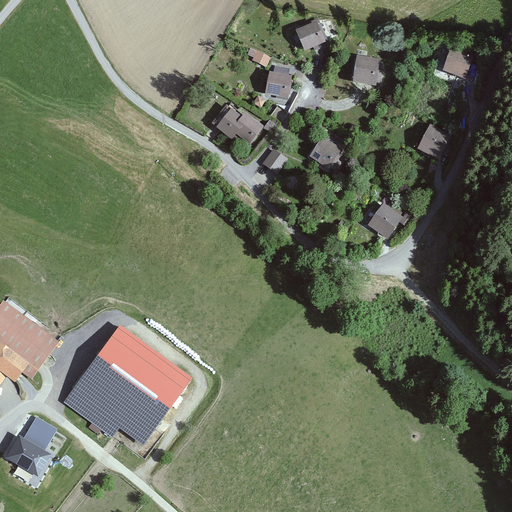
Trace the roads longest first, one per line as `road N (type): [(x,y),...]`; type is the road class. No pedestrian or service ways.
road 1 (unclassified): [(511,19),(420,227),(394,264),(368,268),(299,238),(218,152),(140,104),(101,59),(69,0)]
road 2 (track): [(394,264),(511,379)]
